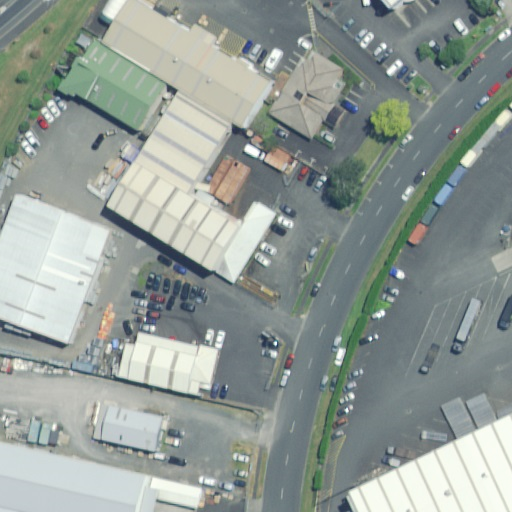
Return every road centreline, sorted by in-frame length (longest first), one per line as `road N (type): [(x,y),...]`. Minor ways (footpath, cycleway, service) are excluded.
road 1 (unclassified): [(511,51),(402,173),(354,255),(301,391),(280,511)]
road 2 (unknown): [(319,336),(224,302),(8,160)]
